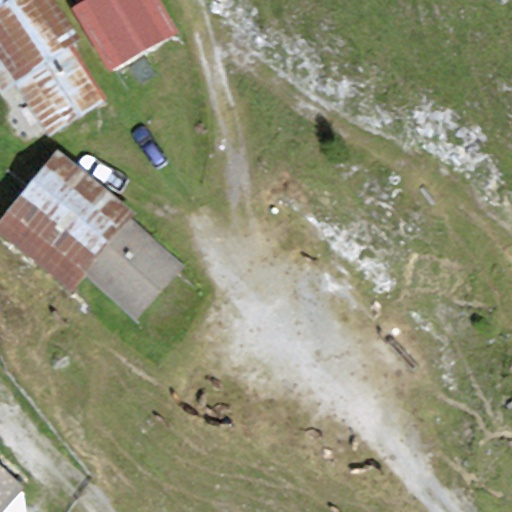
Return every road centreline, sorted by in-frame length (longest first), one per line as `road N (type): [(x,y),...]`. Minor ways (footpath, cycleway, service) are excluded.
road 1 (track): [(194,0),(231,131),(255,295),(453,511)]
road 2 (track): [(0,401),(98,511)]
